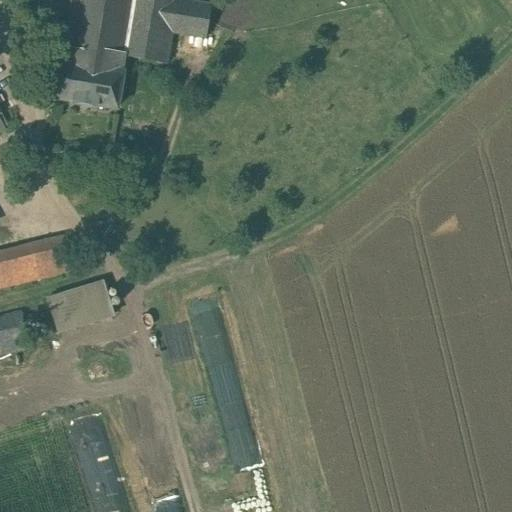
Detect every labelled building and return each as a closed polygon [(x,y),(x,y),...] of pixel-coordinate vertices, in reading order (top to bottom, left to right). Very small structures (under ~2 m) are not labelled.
[(135,0),(81,0),(79,15),(71,14),(57,95),(123,106),(133,48),(136,26),(131,25),(135,0)] [(135,0),(131,25),(136,26),(133,48),(169,54),(174,27),(207,32),(212,0),(135,0)] [(0,250),(0,286),(70,271),(62,236),(0,250)] [(106,278),(51,295),(62,332),(118,315),(106,278)] [(22,309),(0,315),(0,352),(32,343),(22,309)]
